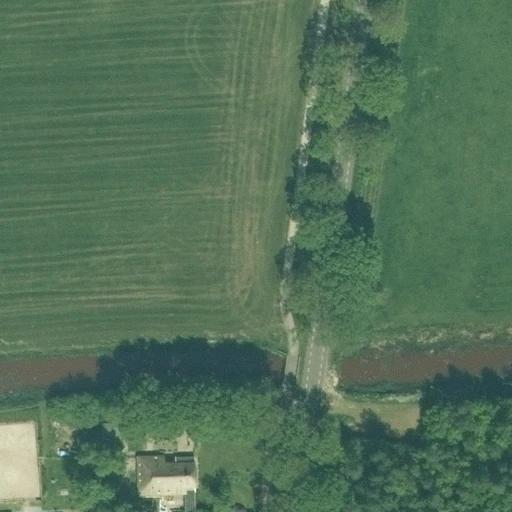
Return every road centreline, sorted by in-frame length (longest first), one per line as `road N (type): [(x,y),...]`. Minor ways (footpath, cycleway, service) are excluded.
road 1 (tertiary): [(292,511),(362,0)]
road 2 (track): [(282,403),(511,387)]
